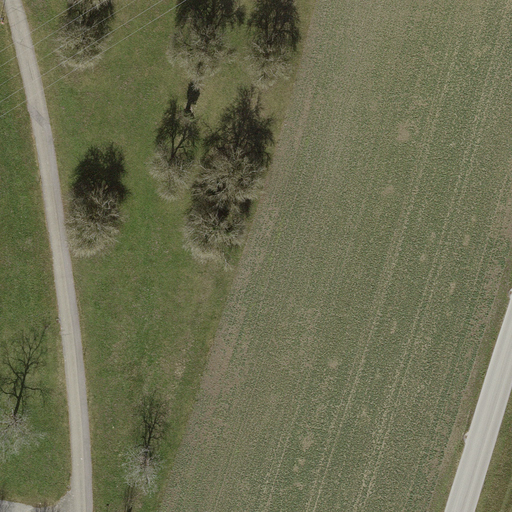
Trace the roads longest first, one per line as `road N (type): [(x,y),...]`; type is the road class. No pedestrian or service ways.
road 1 (unclassified): [(83,511),(65,281),(42,124),(12,0)]
road 2 (tertiary): [(459,511),(511,342)]
